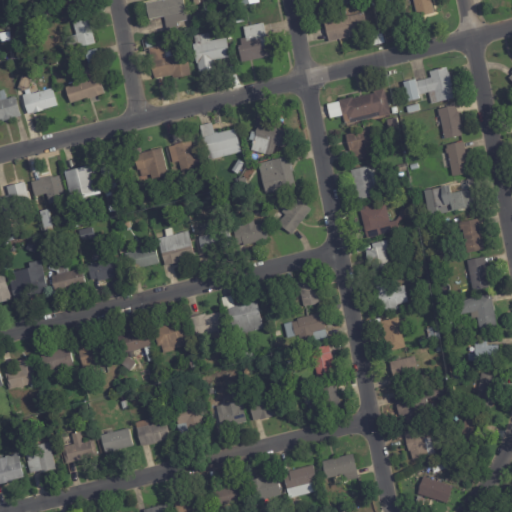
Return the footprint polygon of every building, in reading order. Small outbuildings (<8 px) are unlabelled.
[(81,0),(84,7),(67,12),(63,0),(81,0)] [(166,33),(163,18),(148,21),(144,5),(171,0),(182,0),(187,23),(176,26),(177,30),(166,33)] [(349,0),(351,4),(328,10),(325,0),(349,0)] [(431,0),(432,1),(430,1),(433,13),(416,17),(412,0),(431,0)] [(228,7),(235,5),(237,14),(229,15),(228,7)] [(87,19),(88,22),(90,21),(91,27),(89,28),(94,45),(78,49),(78,48),(67,51),(64,39),(75,36),(70,17),(86,12),(87,19)] [(328,44),(323,24),(333,22),(333,20),(346,17),(346,18),(363,14),(368,34),(328,44)] [(232,17),(242,15),(243,23),(233,25),(232,17)] [(263,26),(270,58),(241,64),(237,48),(241,47),(239,40),(245,39),(243,29),(262,25),(263,26)] [(225,40),(229,59),(212,62),(214,71),(197,74),(191,46),(195,45),(193,37),(207,34),(209,43),(225,40)] [(371,47),(369,38),(381,35),(384,44),(371,47)] [(168,48),(170,57),(186,54),(190,77),(171,81),(170,77),(154,80),(151,61),(145,63),(143,53),(149,52),(148,50),(163,47),(163,49),(168,48)] [(95,51),(99,63),(87,66),(84,54),(95,50),(95,51)] [(447,71),(447,73),(449,72),(452,85),(450,85),(453,98),(431,103),(428,92),(417,94),(418,99),(407,101),(402,82),(414,79),(414,81),(430,78),(429,71),(446,67),(447,71)] [(27,89),(18,86),(21,77),(30,80),(27,89)] [(92,99),(88,100),(87,99),(71,105),(66,90),(99,78),(105,94),(92,99)] [(360,97),(373,94),(372,91),(383,89),(389,114),(349,124),(349,122),(344,123),(342,115),(329,119),(326,104),(338,101),(338,100),(351,97),(352,99),(360,97)] [(56,107),(26,116),(21,98),(29,95),(30,97),(51,90),(56,107)] [(19,116),(19,117),(1,123),(1,121),(0,121),(0,92),(3,91),(6,100),(13,98),(19,116)] [(406,107),(418,104),(419,111),(408,113),(406,107)] [(456,107),(456,111),(458,111),(460,122),(459,122),(461,136),(443,139),(438,109),(456,106),(456,107)] [(211,126),(213,134),(235,129),(239,146),(205,154),(198,126),(210,123),(211,126)] [(263,124),(289,132),(284,148),(274,145),(271,156),(250,150),(252,144),(250,144),(251,141),(248,140),(250,132),(255,133),(257,123),(263,124)] [(352,156),(351,151),(349,151),(345,135),(372,129),(377,150),(365,152),(366,158),(353,161),(352,156)] [(189,141),(193,156),(198,155),(198,156),(200,155),(203,165),(180,172),(177,160),(171,162),(167,148),(173,146),(173,145),(189,140),(189,141)] [(463,144),(468,173),(452,176),(446,145),(463,142),(463,144)] [(134,155),(161,148),(168,174),(142,181),(139,170),(138,171),(134,155)] [(288,157),(292,171),(291,172),(295,185),(265,193),(257,164),(288,156),(288,157)] [(121,189),(110,191),(108,182),(102,184),(98,166),(113,163),(112,160),(127,158),(131,179),(119,181),(121,189)] [(68,171),(92,165),(99,194),(82,198),(83,200),(70,204),(63,172),(68,171)] [(405,165),(406,171),(399,173),(397,166),(405,165)] [(352,180),(350,170),(368,166),(369,170),(375,168),(379,186),(374,187),(375,196),(359,200),(357,191),(355,191),(352,180)] [(30,182),(38,180),(37,179),(51,176),(52,178),(59,176),(64,200),(47,204),(45,194),(33,197),(30,182)] [(213,181),(224,178),(226,185),(214,188),(213,181)] [(0,198),(3,197),(7,196),(5,187),(24,182),(30,207),(1,215),(0,211),(0,198)] [(247,187),(248,190),(242,192),(240,189),(237,190),(236,186),(244,182),(247,187)] [(478,191),(480,206),(427,215),(423,190),(461,184),(462,192),(477,189),(478,191)] [(301,222),(290,235),(277,224),(285,215),(281,212),(287,205),(290,207),(297,198),(311,210),(301,222)] [(366,238),(359,211),(364,210),(363,207),(373,205),(374,208),(384,205),(390,232),(366,239),(366,238)] [(39,211),(48,209),(53,231),(45,233),(39,211)] [(405,209),(407,211),(408,215),(405,218),(401,218),(399,215),(399,212),(401,209),(405,209)] [(76,214),(85,211),(87,217),(78,220),(76,214)] [(213,226),(214,233),(228,230),(232,247),(202,254),(197,237),(202,236),(202,233),(193,231),(197,218),(206,221),(204,228),(213,226)] [(478,220),(484,250),(466,254),(460,221),(478,218),(478,220)] [(245,245),(235,248),(230,231),(237,230),(236,225),(252,221),(253,225),(263,223),(267,239),(245,245)] [(80,239),(78,231),(91,227),(93,237),(80,240),(80,239)] [(179,262),(163,266),(157,239),(165,237),(163,230),(170,228),(172,235),(187,231),(193,256),(179,260),(180,262),(179,262)] [(365,252),(365,251),(373,249),(371,244),(388,240),(390,249),(384,250),(390,272),(374,277),(370,263),(368,264),(365,252)] [(136,268),(127,270),(123,254),(135,251),(135,250),(154,246),(158,264),(136,268)] [(433,253),(449,249),(451,260),(436,264),(433,253)] [(99,281),(96,281),(96,279),(90,280),(86,267),(99,264),(98,259),(106,257),(108,261),(117,259),(121,275),(99,281)] [(65,266),(67,272),(80,269),(85,285),(54,294),(49,277),(56,275),(55,271),(46,269),(50,258),(59,262),(57,268),(65,266)] [(484,259),(484,263),(487,262),(489,273),(487,273),(490,289),(472,291),(467,260),(484,258),(484,259)] [(25,297),(13,301),(6,274),(28,268),(26,263),(38,260),(47,292),(25,297)] [(0,274),(3,274),(9,301),(0,303),(0,274)] [(316,285),(319,303),(301,307),(299,297),(287,300),(284,285),(314,279),(316,285)] [(379,300),(375,286),(392,282),(393,288),(403,286),(407,302),(396,305),(397,309),(383,313),(382,308),(381,309),(379,300)] [(231,296),(234,308),(255,302),(262,328),(234,336),(227,310),(224,311),(221,298),(231,296)] [(491,296),(496,327),(479,330),(477,317),(471,318),(470,313),(460,314),(458,301),(491,296)] [(449,310),(451,324),(442,325),(440,311),(444,310),(444,311),(449,310)] [(189,318),(204,314),(205,316),(221,312),(225,330),(223,330),(225,336),(207,341),(206,337),(196,340),(191,321),(190,322),(189,318)] [(324,331),(325,338),(300,343),(298,334),(294,335),(293,333),(291,334),(289,327),(291,326),(291,322),(297,321),(296,318),(321,313),(324,331)] [(397,318),(404,348),(387,352),(382,329),(369,332),(367,321),(379,319),(379,321),(397,317),(397,318)] [(151,330),(183,321),(191,348),(159,357),(151,330)] [(437,327),(440,340),(428,343),(425,330),(437,327)] [(114,337),(146,329),(154,360),(147,362),(144,348),(119,354),(114,337)] [(76,348),(95,342),(96,345),(105,342),(104,340),(106,339),(113,360),(82,370),(76,348)] [(486,340),(486,346),(498,346),(498,364),(474,364),(474,362),(468,362),(468,354),(474,354),(474,339),(486,339),(486,340)] [(328,346),(332,361),(330,362),(334,376),(317,380),(310,349),(324,346),(324,344),(328,343),(328,346)] [(39,356),(47,354),(47,353),(59,349),(60,351),(69,348),(73,363),(66,366),(67,370),(55,373),(54,370),(43,373),(39,356)] [(252,351),(253,359),(245,361),(243,353),(252,351)] [(236,353),(241,352),(243,359),(236,361),(234,354),(236,353)] [(413,373),(392,378),(388,363),(396,361),(396,359),(399,359),(399,360),(414,356),(418,372),(413,373)] [(127,357),(136,364),(130,372),(120,365),(127,357)] [(7,372),(16,370),(14,362),(31,358),(38,382),(8,391),(3,373),(7,372)] [(188,362),(194,360),(196,367),(190,369),(188,362)] [(240,367),(247,366),(249,374),(243,375),(240,367)] [(495,377),(494,383),(495,383),(491,408),(475,405),(480,374),(495,376),(495,377)] [(338,398),(340,409),(326,412),(322,393),(313,395),(312,388),(335,383),(338,398)] [(400,398),(400,395),(445,384),(448,397),(431,401),(431,398),(426,399),(428,409),(416,412),(419,424),(404,427),(401,414),(398,415),(395,403),(401,401),(400,398)] [(210,385),(212,394),(207,395),(204,386),(210,385)] [(268,417),(253,422),(248,404),(255,402),(253,396),(276,390),(282,413),(268,417)] [(291,400),(285,401),(283,393),(291,391),(292,399),(291,400)] [(223,428),(215,430),(210,412),(218,409),(218,411),(222,410),(219,399),(229,396),(230,403),(238,401),(239,405),(241,405),(245,422),(223,428)] [(445,398),(450,401),(444,410),(440,407),(445,398)] [(78,406),(85,405),(86,412),(79,413),(78,406)] [(191,434),(190,435),(190,436),(179,439),(173,411),(199,406),(204,431),(191,434)] [(438,407),(443,411),(438,418),(433,414),(438,407)] [(483,422),(471,450),(455,443),(467,414),(483,422)] [(148,446),(140,447),(134,423),(146,420),(147,426),(165,422),(169,440),(156,443),(156,444),(148,446)] [(405,439),(403,433),(427,426),(430,438),(424,439),(429,456),(413,460),(410,451),(409,451),(405,439)] [(40,473),(29,476),(26,461),(27,461),(20,429),(29,427),(33,447),(49,443),(55,470),(40,473)] [(113,451),(104,454),(99,436),(106,434),(106,433),(111,432),(112,433),(127,428),(132,446),(113,451)] [(84,460),(64,464),(61,448),(73,446),(70,434),(80,432),(83,443),(93,441),(97,457),(84,460)] [(0,486),(0,458),(17,454),(23,477),(11,481),(12,483),(0,486)] [(356,470),(358,478),(345,482),(343,475),(326,479),(321,462),(352,454),(356,470)] [(297,497),(288,499),(283,477),(289,475),(288,472),(313,466),(319,491),(297,497)] [(268,500),(252,503),(248,481),(263,478),(264,480),(276,477),(280,496),(268,499),(268,500)] [(422,478),(452,487),(447,505),(417,495),(422,478)] [(211,493),(243,485),(246,500),(215,508),(211,493)] [(177,502),(203,494),(208,511),(174,511),(172,504),(177,502)] [(421,506),(419,510),(414,507),(418,497),(424,499),(421,506)]
